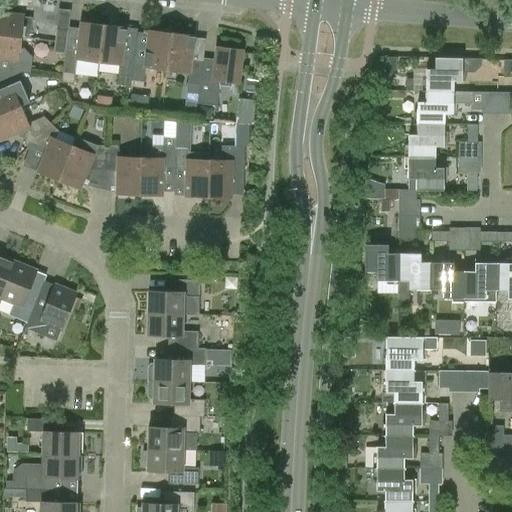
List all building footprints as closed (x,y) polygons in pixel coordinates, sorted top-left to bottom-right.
[(59,12),(61,0),(45,0),(43,8),(59,12)] [(32,18),(21,17),(21,15),(0,12),(0,36),(22,38),(30,39),(32,18)] [(103,25),(103,29),(100,60),(121,63),(118,86),(130,87),(131,82),(134,58),(135,54),(124,53),(127,28),(103,25)] [(65,55),(63,73),(61,83),(74,85),(77,61),(99,64),(100,60),(103,29),(80,26),(77,51),(66,50),(65,55)] [(65,55),(66,50),(68,31),(57,30),(54,53),(65,55)] [(145,59),(134,58),(131,82),(143,83),(145,70),(168,72),(168,69),(172,34),(171,34),(171,37),(148,35),(145,59)] [(195,37),(172,34),(168,69),(189,71),(186,101),(198,102),(202,75),(203,63),(192,61),(195,37)] [(22,38),(0,36),(0,59),(9,61),(7,72),(21,73),(21,74),(31,75),(33,63),(33,58),(25,49),(20,48),(22,38)] [(202,75),(198,102),(198,105),(217,107),(220,83),(239,86),(243,51),(216,47),(212,76),(202,75)] [(426,72),(426,92),(453,93),(453,92),(453,83),(462,83),(462,81),(465,81),(465,73),(474,73),(481,66),(482,59),(462,59),(462,61),(434,61),(434,72),(426,72)] [(0,116),(17,108),(9,88),(20,83),(21,74),(21,73),(7,72),(0,70),(0,116)] [(375,90),(380,90),(389,90),(389,76),(382,76),(375,76),(375,90)] [(418,104),(417,125),(444,125),(444,115),(453,115),(453,105),(472,105),(472,110),(482,110),(482,93),(472,93),(472,92),(453,92),(453,93),(426,92),(426,104),(418,104)] [(239,121),(253,123),(255,99),(241,97),(239,121)] [(21,107),(17,108),(0,116),(0,141),(25,131),(32,145),(51,124),(44,118),(29,125),(21,107)] [(371,113),(371,124),(385,124),(385,112),(371,113)] [(51,124),(32,145),(46,151),(37,173),(59,183),(60,179),(71,150),(54,143),(58,132),(51,124)] [(444,125),(417,125),(417,136),(409,136),(408,158),(435,158),(435,148),(444,148),(444,125)] [(467,143),(478,143),(478,125),(468,125),(467,143)] [(71,150),(60,179),(81,188),(88,170),(105,171),(108,147),(97,147),(76,138),(73,147),(72,146),(71,150)] [(140,158),(140,162),(139,193),(140,193),(163,194),(164,164),(175,164),(175,149),(175,138),(152,138),(152,159),(140,158)] [(108,147),(105,171),(117,171),(116,196),(140,197),(140,193),(139,193),(140,162),(119,161),(119,147),(108,147)] [(209,161),(209,164),(208,195),(209,195),(232,196),(233,166),(244,166),(245,147),(221,147),(220,161),(209,161)] [(187,149),(175,149),(175,164),(186,165),(185,198),(209,199),(209,195),(208,195),(209,164),(209,161),(209,153),(187,153),(187,149)] [(416,191),(399,190),(385,189),(384,199),(399,200),(398,216),(419,216),(420,200),(416,200),(416,191),(443,192),(443,169),(435,169),(435,158),(408,158),(408,179),(416,180),(416,191)] [(467,174),(467,191),(476,191),(477,174),(467,174)] [(419,216),(398,216),(398,240),(415,240),(415,231),(419,231),(419,216)] [(449,232),(431,232),(431,241),(448,241),(449,232)] [(511,232),(497,233),(497,242),(511,242),(511,232)] [(497,242),(497,233),(480,233),(480,242),(497,242)] [(398,281),(398,255),(389,255),(389,246),(366,246),(366,273),(376,273),(376,281),(398,281)] [(421,256),(398,255),(398,281),(409,281),(409,289),(431,290),(431,264),(421,264),(421,256)] [(0,298),(1,299),(16,263),(0,256),(0,298)] [(36,271),(16,263),(1,299),(13,304),(8,316),(27,324),(34,307),(37,302),(26,297),(36,271)] [(431,264),(431,290),(442,290),(442,299),(464,299),(464,273),(454,273),(454,264),(431,264)] [(511,300),(511,264),(497,265),(497,291),(508,291),(508,300),(511,300)] [(464,273),(464,299),(486,299),(487,291),(497,291),(497,265),(475,265),(475,273),(464,273)] [(199,315),(200,298),(200,282),(174,281),(174,293),(148,292),(148,314),(183,315),(183,314),(199,315)] [(34,307),(27,324),(25,329),(56,342),(61,330),(76,294),(55,286),(45,311),(34,307)] [(183,315),(148,314),(147,336),(172,337),(172,349),(179,349),(198,349),(198,333),(182,332),(183,315)] [(460,334),(460,320),(436,319),(436,333),(460,334)] [(388,337),(388,371),(415,372),(415,362),(423,362),(423,350),(436,350),(436,338),(388,337)] [(471,340),(471,355),(486,355),(486,340),(471,340)] [(179,349),(179,361),(155,360),(154,365),(151,365),(148,367),(148,382),(189,383),(189,366),(206,367),(206,350),(198,349),(179,349)] [(230,367),(231,350),(209,349),(209,366),(230,367)] [(415,372),(388,371),(387,393),(395,393),(395,404),(423,404),(423,382),(415,382),(415,372)] [(448,389),(448,372),(439,372),(439,389),(448,389)] [(489,373),(480,373),(480,372),(471,372),(471,389),(480,389),(489,389),(489,374),(489,373)] [(511,373),(489,374),(489,389),(489,402),(500,402),(500,411),(511,410),(511,373)] [(189,383),(148,382),(148,397),(150,400),(153,400),(153,405),(178,406),(178,417),(200,417),(200,418),(204,418),(205,401),(189,401),(189,383)] [(339,402),(348,402),(349,392),(339,392),(339,402)] [(387,415),(387,437),(414,437),(414,426),(423,426),(423,404),(395,404),(395,415),(387,415)] [(448,404),(438,404),(438,421),(448,422),(448,404)] [(200,417),(178,417),(174,417),(173,429),(148,428),(148,450),(183,451),(183,450),(197,451),(197,435),(200,435),(200,418),(200,417)] [(42,455),(78,457),(79,433),(57,433),(57,421),(28,420),(27,432),(43,433),(42,455)] [(511,445),(511,435),(504,436),(503,446),(511,445)] [(378,447),(378,469),(406,469),(406,460),(414,460),(414,437),(387,437),(387,447),(378,447)] [(439,437),(429,437),(429,454),(439,454),(439,437)] [(183,451),(148,450),(148,453),(143,453),(142,467),(147,467),(147,473),(168,473),(168,484),(198,485),(198,468),(183,468),(183,451)] [(78,457),(42,455),(42,479),(26,478),(26,490),(55,491),(56,479),(77,480),(78,457)] [(406,469),(378,469),(378,492),(386,492),(386,502),(414,502),(414,481),(406,481),(406,469)] [(428,485),(428,503),(438,503),(438,485),(428,485)] [(55,491),(26,490),(25,503),(41,503),(40,511),(76,511),(77,503),(55,503),(55,491)] [(163,492),(163,505),(142,504),(142,509),(137,509),(136,511),(186,511),(187,510),(193,510),(193,493),(163,492)] [(413,511),(414,502),(386,502),(385,511),(413,511)] [(438,511),(438,503),(428,503),(428,511),(438,511)]
